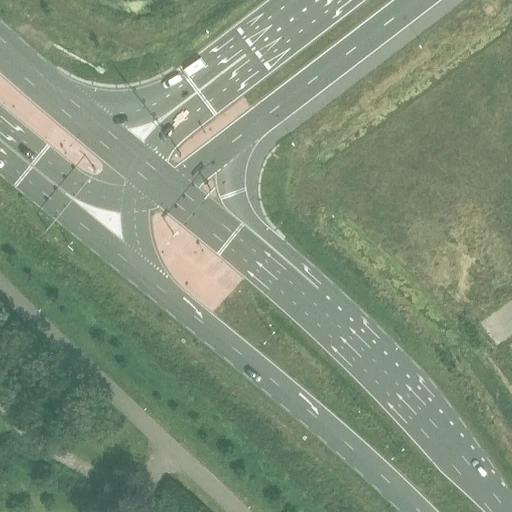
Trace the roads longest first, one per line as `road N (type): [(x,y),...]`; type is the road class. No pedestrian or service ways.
road 1 (primary): [(506,511),(368,361),(170,190)]
road 2 (primary): [(94,234),(418,511)]
road 3 (unclassified): [(0,281),(239,511)]
road 4 (motorway): [(170,190),(418,0)]
road 5 (motorway): [(318,0),(126,153)]
road 6 (primary): [(126,153),(0,45)]
road 7 (primary): [(0,155),(94,234)]
